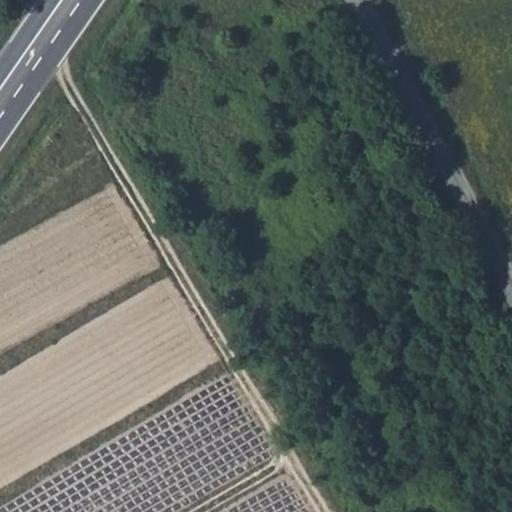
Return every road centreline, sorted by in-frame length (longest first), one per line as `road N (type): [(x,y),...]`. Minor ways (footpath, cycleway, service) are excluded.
road 1 (track): [(320,511),(67,88),(23,0)]
road 2 (unclassified): [(363,0),(511,276)]
road 3 (primary): [(70,0),(0,100)]
